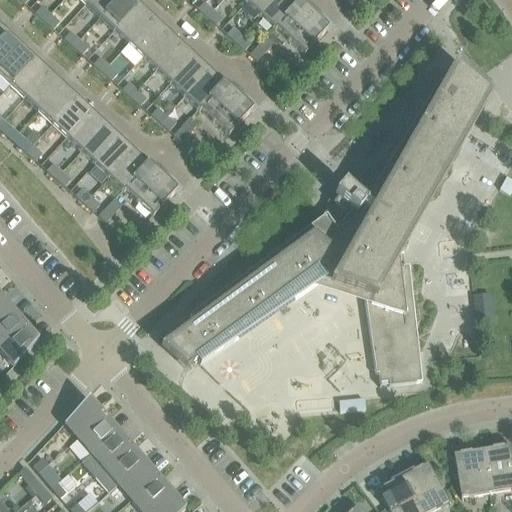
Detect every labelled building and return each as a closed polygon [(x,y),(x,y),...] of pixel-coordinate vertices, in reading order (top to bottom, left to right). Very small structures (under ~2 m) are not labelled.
[(91,0),(85,7),(99,20),(118,0),(91,0)] [(118,0),(99,20),(113,33),(139,6),(132,0),(118,0)] [(250,0),(245,5),(260,18),(276,0),(250,0)] [(276,0),(260,18),(274,31),(299,4),(294,0),(276,0)] [(197,12),(206,20),(213,12),(204,4),(197,12)] [(299,4),(274,31),(275,32),(276,31),(304,56),(327,31),(299,4)] [(113,33),(128,47),(153,19),(139,6),(113,33)] [(35,16),(44,24),(50,16),(41,8),(35,16)] [(213,12),(206,20),(215,28),(222,20),(213,12)] [(50,16),(44,24),(53,32),(59,24),(50,16)] [(128,47),(142,60),(167,33),(153,19),(128,47)] [(226,37),(235,45),(242,38),(233,30),(226,37)] [(142,60),(156,73),(181,46),(167,33),(142,60)] [(0,42),(0,70),(21,47),(7,34),(0,42)] [(64,41),(73,49),(79,42),(70,34),(64,41)] [(242,38),(235,45),(244,53),(251,46),(242,38)] [(266,40),(249,57),(257,64),(273,46),(266,40)] [(79,42),(73,49),(82,57),(88,49),(79,42)] [(156,73),(170,86),(195,59),(181,46),(156,73)] [(0,78),(10,88),(35,61),(21,47),(0,70),(0,78)] [(93,67),(102,75),(109,67),(100,59),(93,67)] [(170,86),(184,99),(209,72),(195,59),(170,86)] [(10,88),(24,101),(49,74),(35,61),(10,88)] [(193,324),(160,349),(185,371),(198,363),(200,367),(205,364),(318,287),(320,285),(364,299),(364,301),(375,377),(378,377),(379,389),(422,384),(418,355),(409,267),(399,269),(398,264),(401,263),(401,256),(460,150),(470,132),(474,126),(490,99),(454,66),(441,89),(438,84),(366,202),(358,197),(358,196),(359,195),(360,194),(360,193),(361,192),(361,191),(362,190),(362,189),(362,188),(362,187),(363,186),(363,185),(363,184),(363,183),(363,182),(363,181),(363,180),(363,179),(363,178),(363,177),(363,176),(363,175),(363,174),(363,173),(363,172),(346,190),(343,187),(334,197),(333,196),(327,204),(337,214),(328,224),(325,219),(189,320),(193,324)] [(109,67),(102,75),(111,83),(118,75),(109,67)] [(184,99),(198,112),(223,85),(209,72),(184,99)] [(24,101),(38,114),(63,87),(49,74),(24,101)] [(122,92),(131,100),(138,93),(129,85),(122,92)] [(223,85),(198,112),(199,113),(201,111),(228,137),(252,112),(223,85)] [(38,114),(52,127),(77,100),(63,87),(38,114)] [(138,93),(131,100),(140,108),(147,101),(138,93)] [(52,127),(66,140),(91,113),(77,100),(52,127)] [(151,118),(160,125),(166,118),(157,110),(151,118)] [(66,140),(80,153),(105,126),(91,113),(66,140)] [(166,118),(160,125),(169,133),(175,126),(166,118)] [(190,120),(182,129),(189,136),(198,127),(190,120)] [(3,122),(0,126),(0,132),(6,138),(12,130),(3,122)] [(80,153),(94,166),(119,139),(105,126),(80,153)] [(189,136),(182,129),(174,138),(181,144),(189,136)] [(94,166),(108,179),(133,152),(119,139),(94,166)] [(17,147),(26,155),(32,148),(23,140),(17,147)] [(32,148),(26,155),(35,163),(41,156),(32,148)] [(108,179),(122,193),(147,166),(133,152),(108,179)] [(46,173),(55,181),(62,174),(53,166),(46,173)] [(147,166),(122,193),(123,194),(125,192),(153,218),(177,193),(147,166)] [(62,174),(55,181),(64,189),(71,181),(62,174)] [(499,192),(509,197),(511,192),(511,182),(506,180),(499,192)] [(75,198),(84,206),(90,199),(81,191),(75,198)] [(90,199),(84,206),(93,214),(100,207),(90,199)] [(115,201),(106,210),(114,216),(122,208),(115,201)] [(114,216),(106,210),(98,218),(105,225),(114,216)] [(0,321),(11,312),(5,305),(5,304),(0,298),(0,321)] [(475,306),(476,320),(487,319),(486,305),(475,306)] [(0,321),(0,348),(25,327),(18,319),(17,320),(11,312),(0,321)] [(25,327),(0,348),(0,353),(14,369),(38,343),(31,336),(32,335),(25,327)] [(64,426),(77,441),(104,418),(97,410),(96,410),(88,400),(64,426)] [(339,404),(340,415),(354,413),(353,402),(339,404)] [(77,441),(91,457),(117,434),(111,427),(111,426),(104,418),(77,441)] [(82,465),(95,480),(131,449),(124,440),(123,441),(117,434),(91,457),(82,465)] [(511,447),(484,452),(491,496),(511,492),(511,447)] [(108,495),(117,487),(144,465),(137,457),(138,457),(131,449),(95,480),(108,495)] [(491,496),(484,452),(455,457),(460,482),(458,482),(458,483),(460,483),(463,502),(464,502),(464,500),(491,496)] [(42,460),(32,469),(38,476),(48,467),(42,460)] [(117,487),(131,503),(158,479),(151,471),(150,472),(144,465),(117,487)] [(430,466),(405,479),(422,511),(437,511),(450,505),(451,507),(452,506),(443,489),(444,488),(444,487),(442,488),(430,466)] [(48,467),(38,476),(43,481),(52,491),(58,485),(62,482),(48,467)] [(24,468),(18,475),(28,487),(31,490),(37,496),(43,490),(35,481),(31,477),(25,469),(24,468)] [(131,503),(138,511),(151,511),(171,495),(164,488),(165,487),(158,479),(131,503)] [(389,511),(387,511),(422,511),(405,479),(379,493),(389,511)] [(58,485),(52,491),(60,500),(67,495),(58,485)] [(43,490),(37,496),(45,506),(52,500),(43,490)] [(171,495),(151,511),(184,511),(185,511),(171,495)] [(77,506),(70,511),(89,511),(91,511),(83,501),(77,506)]
